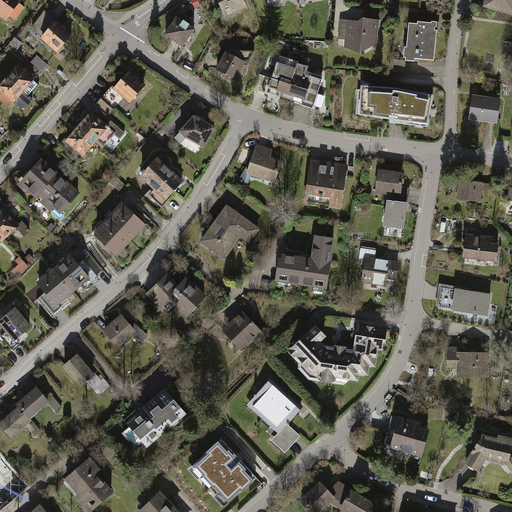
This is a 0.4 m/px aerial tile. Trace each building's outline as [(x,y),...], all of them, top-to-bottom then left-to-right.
[(3,0),(0,5),(0,15),(10,24),(27,1),(24,0),(3,0)] [(218,0),(227,19),(250,10),(247,0),(218,0)] [(511,0),(492,0),(490,9),(511,15),(511,0)] [(48,13),(33,30),(62,55),(77,38),(48,13)] [(200,31),(180,18),(168,37),(188,50),(200,31)] [(364,24),(342,22),(341,41),(348,42),(348,49),(369,57),(382,46),(384,22),(369,20),(364,24)] [(418,22),(409,22),(408,45),(405,45),(404,57),(406,57),(406,60),(416,60),(417,57),(435,59),(438,29),(435,28),(435,24),(437,24),(438,20),(433,20),(433,21),(419,20),(418,22)] [(248,65),(223,53),(213,74),(235,84),(239,75),(242,76),(248,65)] [(45,72),(50,64),(37,55),(31,63),(45,72)] [(297,65),(278,59),(271,79),(265,77),(260,93),(277,98),(278,95),(286,97),(297,65)] [(6,80),(22,95),(36,80),(19,65),(6,80)] [(308,68),(297,65),(286,97),(311,105),(320,77),(306,73),(308,68)] [(145,88),(127,73),(98,106),(109,116),(123,101),(129,106),(145,88)] [(0,84),(0,105),(8,113),(14,106),(23,113),(32,103),(22,95),(4,79),(0,84)] [(396,87),(359,86),(357,121),(430,128),(436,96),(396,87)] [(326,106),(328,94),(317,93),(315,104),(326,106)] [(501,102),(471,97),(468,122),(497,127),(501,102)] [(106,125),(90,112),(76,129),(94,144),(103,151),(114,138),(120,143),(127,135),(110,121),(106,125)] [(215,130),(192,119),(174,140),(176,142),(172,146),(180,151),(183,147),(197,154),(200,149),(202,150),(215,130)] [(82,158),(94,144),(76,129),(64,142),(58,150),(71,161),(77,154),(82,158)] [(272,151),(255,147),(248,169),(245,168),(241,177),(239,184),(247,187),(251,178),(275,186),(282,162),(270,159),(272,151)] [(39,160),(15,186),(18,189),(14,193),(28,206),(38,196),(43,200),(39,205),(49,214),(53,211),(59,216),(78,195),(56,176),(63,168),(50,156),(43,164),(39,160)] [(156,160),(138,179),(152,191),(147,196),(162,210),(169,203),(167,201),(182,184),(156,160)] [(348,166),(311,160),(303,207),(340,213),(348,166)] [(403,174),(378,171),(374,195),(393,197),(410,199),(411,190),(401,188),(403,174)] [(483,184),(454,180),(453,194),(458,195),(457,203),(481,205),(483,184)] [(392,203),(385,203),(381,229),(405,233),(410,199),(393,197),(392,203)] [(131,209),(125,204),(108,223),(129,242),(144,227),(128,212),(131,209)] [(261,230),(225,207),(200,242),(225,260),(240,239),(250,245),(261,230)] [(20,227),(3,210),(0,212),(0,233),(6,240),(17,230),(25,239),(32,232),(24,223),(20,227)] [(129,242),(108,223),(93,237),(114,259),(129,242)] [(492,237),(463,234),(461,262),(496,265),(498,246),(491,245),(492,237)] [(334,240),(314,236),(310,259),(281,255),(280,259),(277,258),(273,283),(326,291),(334,240)] [(376,253),(360,250),(359,260),(365,261),(361,285),(386,289),(387,282),(396,283),(399,263),(375,259),(376,253)] [(68,255),(51,269),(71,294),(88,279),(91,282),(97,277),(83,261),(78,266),(68,255)] [(22,258),(11,269),(19,276),(30,266),(22,258)] [(51,269),(35,282),(56,306),(71,294),(51,269)] [(178,284),(167,273),(147,294),(165,312),(173,304),(188,319),(208,297),(186,275),(178,284)] [(459,282),(441,280),(437,310),(462,313),(462,309),(474,311),(476,292),(458,290),(459,282)] [(14,309),(0,319),(0,327),(5,334),(0,337),(0,339),(11,353),(20,346),(15,340),(30,328),(14,309)] [(241,311),(221,332),(241,354),(253,343),(256,345),(264,337),(241,311)] [(130,326),(120,316),(101,331),(115,349),(131,337),(143,345),(149,338),(134,324),(130,326)] [(354,347),(340,345),(334,383),(344,385),(351,380),(358,381),(360,374),(368,375),(370,365),(376,366),(379,350),(383,351),(388,327),(360,322),(359,330),(356,330),(354,347)] [(327,335),(316,324),(311,329),(310,328),(289,348),(290,348),(287,351),(298,363),(298,368),(309,380),(334,383),(340,345),(322,342),(321,341),(327,335)] [(458,347),(447,347),(447,370),(456,370),(457,379),(489,378),(489,352),(458,353),(458,347)] [(76,355),(61,368),(79,389),(87,383),(99,397),(111,387),(100,375),(96,379),(76,355)] [(283,397),(267,382),(246,407),(262,420),(283,397)] [(57,416),(62,410),(50,396),(43,398),(35,389),(14,406),(16,410),(27,421),(46,405),(57,416)] [(185,415),(164,392),(139,411),(157,433),(159,436),(185,415)] [(287,426),(299,412),(283,397),(262,420),(278,435),(272,441),(286,454),(300,438),(287,426)] [(139,411),(138,408),(123,420),(143,445),(157,433),(139,411)] [(27,421),(16,410),(0,422),(0,427),(9,439),(25,427),(38,440),(42,437),(27,421)] [(418,423),(396,418),(389,449),(421,456),(427,429),(417,427),(418,423)] [(482,436),(464,465),(479,473),(485,461),(506,466),(511,473),(511,472),(511,460),(510,458),(511,450),(511,439),(496,437),(496,440),(482,436)] [(240,489),(247,488),(258,477),(222,439),(209,451),(212,455),(200,466),(231,498),(240,489)] [(89,457),(63,480),(77,496),(74,498),(85,511),(90,511),(114,491),(98,473),(101,470),(89,457)] [(338,509),(350,490),(338,481),(328,488),(320,480),(299,500),(310,511),(318,511),(329,504),(338,509)] [(338,509),(342,511),(369,511),(374,504),(350,490),(338,509)] [(176,511),(158,493),(137,511),(176,511)]
